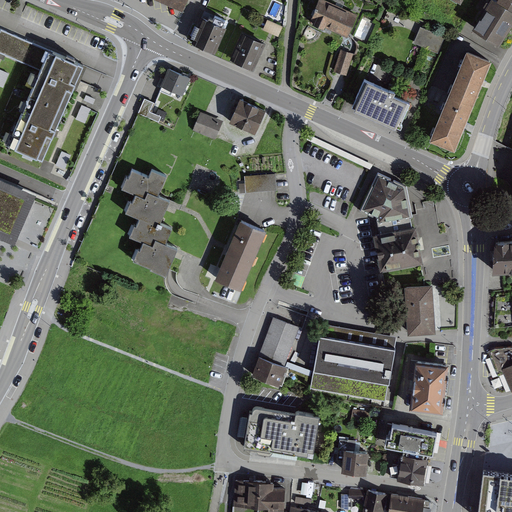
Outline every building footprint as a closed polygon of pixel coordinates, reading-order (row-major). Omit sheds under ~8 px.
[(166,0),(185,8),(188,0),(166,0)] [(229,0),(258,11),(261,0),(229,0)] [(465,0),(431,0),(458,14),(465,0)] [(500,58),(511,40),(511,0),(497,0),(471,39),(500,58)] [(355,25),(317,7),(305,32),(343,50),(355,25)] [(195,45),(220,55),(231,30),(205,19),(195,45)] [(366,40),(373,23),(364,19),(357,36),(366,40)] [(268,20),(265,30),(281,35),(284,24),(268,20)] [(442,50),(446,35),(420,27),(416,42),(442,50)] [(82,67),(0,31),(0,61),(30,75),(0,140),(0,149),(39,167),(82,67)] [(265,45),(242,34),(231,58),(255,69),(265,45)] [(353,57),(340,53),(334,73),(340,75),(346,77),(353,57)] [(468,54),(445,104),(470,115),(493,65),(468,54)] [(174,90),(182,94),(190,77),(169,68),(159,91),(171,96),(174,90)] [(348,118),(396,141),(411,111),(363,88),(348,118)] [(146,100),(140,114),(158,122),(161,116),(149,111),(153,103),(146,100)] [(230,122),(255,133),(265,110),(240,100),(230,122)] [(426,150),(452,160),(466,127),(470,115),(445,104),(430,141),(426,150)] [(85,105),(79,118),(86,121),(92,108),(85,105)] [(194,127),(215,136),(221,121),(200,112),(194,127)] [(127,263),(161,281),(173,252),(161,248),(168,234),(155,227),(165,205),(153,198),(162,182),(146,173),(143,179),(127,171),(118,192),(128,197),(120,216),(133,222),(123,239),(135,246),(127,263)] [(277,171),(246,174),(247,189),(278,187),(277,171)] [(381,268),(420,260),(411,214),(405,184),(377,172),(360,211),(378,219),(372,222),(381,268)] [(31,195),(0,181),(0,244),(8,248),(31,195)] [(217,278),(239,288),(265,227),(242,218),(229,249),(217,278)] [(511,284),(511,249),(492,251),(494,285),(511,284)] [(405,330),(435,328),(432,280),(402,282),(405,330)] [(297,334),(269,323),(246,383),(275,394),(297,334)] [(384,408),(393,353),(314,340),(305,395),(384,408)] [(511,390),(511,355),(497,362),(509,391),(511,390)] [(439,415),(444,365),(410,361),(405,411),(439,415)] [(246,414),(239,453),(268,458),(271,455),(310,462),(316,418),(289,413),(286,416),(249,412),(246,414)] [(390,446),(439,454),(441,444),(444,429),(394,421),(390,446)] [(349,472),(370,474),(373,449),(352,446),(349,472)] [(402,481),(428,485),(432,458),(406,454),(402,481)] [(400,463),(392,463),(392,472),(399,473),(400,463)] [(511,511),(511,473),(482,470),(477,511),(511,511)] [(283,479),(239,478),(238,507),(283,508),(283,479)] [(364,501),(365,491),(351,490),(351,492),(345,492),(344,505),(353,506),(353,500),(364,501)] [(386,511),(390,495),(367,491),(363,511),(386,511)] [(423,501),(394,496),(390,511),(432,511),(434,507),(423,505),(423,501)]
